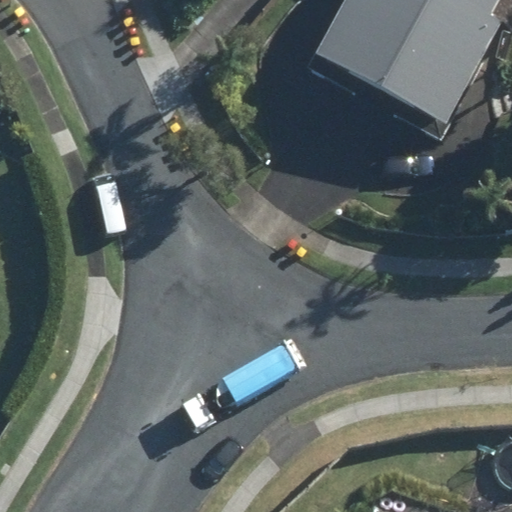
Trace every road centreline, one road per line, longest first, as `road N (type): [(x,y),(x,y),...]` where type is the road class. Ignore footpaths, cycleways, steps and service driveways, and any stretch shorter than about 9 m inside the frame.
road 1 (residential): [(203,349),(130,139),(65,0)]
road 2 (residential): [(203,349),(511,332)]
road 3 (residential): [(104,511),(203,349)]
